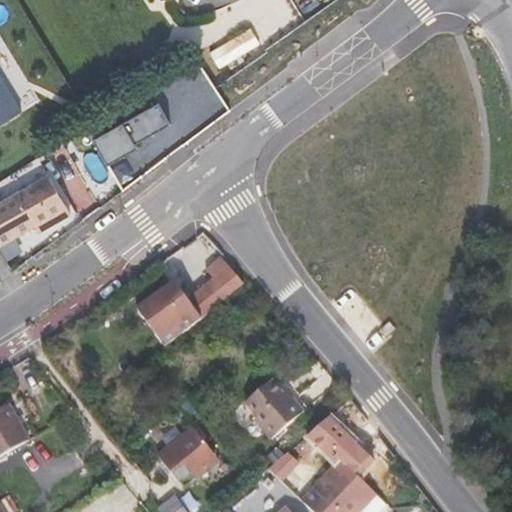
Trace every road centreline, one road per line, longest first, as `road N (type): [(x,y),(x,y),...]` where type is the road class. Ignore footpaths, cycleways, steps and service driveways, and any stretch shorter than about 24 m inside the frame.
road 1 (residential): [(469,511),(209,171)]
road 2 (residential): [(209,171),(432,0)]
road 3 (residential): [(31,301),(209,171)]
road 4 (residential): [(14,315),(147,484)]
